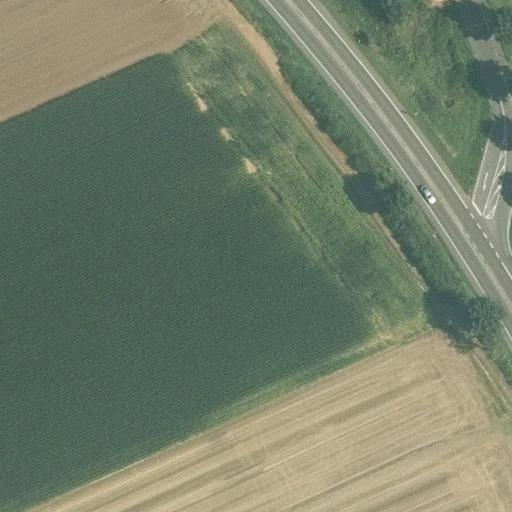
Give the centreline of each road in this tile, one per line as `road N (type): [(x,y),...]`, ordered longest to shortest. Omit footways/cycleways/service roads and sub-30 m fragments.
road 1 (track): [(511,406),(286,91),(204,0)]
road 2 (primary): [(459,225),(287,0)]
road 3 (unclassified): [(479,255),(498,233),(509,169),(511,141),(497,99)]
road 4 (unclassified): [(497,99),(477,207),(459,225)]
